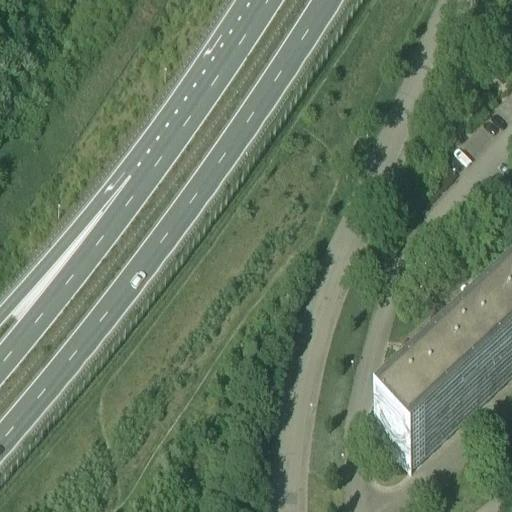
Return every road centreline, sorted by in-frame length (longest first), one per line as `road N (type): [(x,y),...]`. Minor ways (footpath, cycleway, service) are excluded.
road 1 (trunk): [(0,445),(207,180),(326,0)]
road 2 (residential): [(288,511),(304,357),(326,277),(447,0)]
road 3 (trunk): [(220,59),(153,169),(0,366)]
road 4 (trunk): [(220,59),(0,316)]
